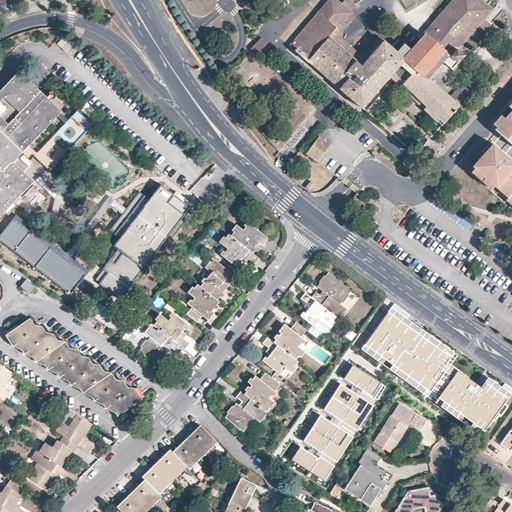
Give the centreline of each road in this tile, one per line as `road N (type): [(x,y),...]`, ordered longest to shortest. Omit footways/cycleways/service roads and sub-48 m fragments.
road 1 (secondary): [(318,226),(511,365)]
road 2 (secondary): [(0,33),(23,22),(69,19),(110,36),(156,88),(188,91)]
road 3 (residential): [(318,226),(183,394)]
road 4 (residential): [(14,299),(82,329),(173,404)]
road 5 (secondary): [(188,91),(220,135),(318,226)]
road 6 (residential): [(273,511),(276,495),(260,463),(183,394)]
road 7 (residential): [(173,404),(67,511)]
